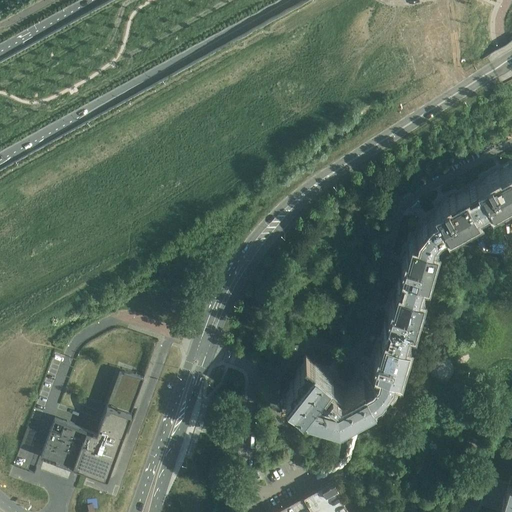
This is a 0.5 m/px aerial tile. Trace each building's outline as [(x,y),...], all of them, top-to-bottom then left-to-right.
[(486,207),(511,192),(511,170),(509,166),(499,171),(498,169),(487,176),(488,178),(474,185),(486,207)] [(425,283),(439,236),(442,232),(486,207),(474,185),(455,195),(454,193),(443,200),(444,202),(437,206),(439,210),(432,214),(426,223),(420,230),(418,238),(412,236),(409,248),(407,247),(403,260),(405,260),(401,276),(425,283)] [(411,330),(425,283),(401,276),(395,295),(393,295),(389,307),(392,308),(387,323),(411,330)] [(383,397),(398,378),(411,330),(387,323),(381,343),(379,342),(376,355),(378,355),(375,364),(381,365),(378,373),(373,380),(366,383),(363,379),(342,391),(328,380),(326,383),(324,381),(330,373),(306,354),(303,358),(303,361),(304,362),(298,368),(302,371),(299,375),(298,374),(292,381),(295,384),(292,388),(291,387),(285,394),(299,406),(298,407),(300,409),(340,421),(383,397)] [(123,370),(119,369),(105,407),(101,420),(97,431),(55,416),(41,454),(46,455),(59,460),(73,465),(79,468),(79,467),(83,469),(99,466),(102,466),(102,465),(104,465),(107,465),(107,467),(109,464),(113,463),(123,434),(124,432),(125,429),(144,378),(136,375),(123,370)] [(27,427),(22,441),(31,445),(36,431),(27,427)] [(99,466),(83,469),(108,477),(113,463),(109,464),(107,467),(107,465),(104,465),(102,465),(102,466),(99,466)] [(511,511),(511,473),(511,475),(507,488),(504,485),(491,482),(488,482),(483,502),(485,504),(498,507),(501,507),(499,511),(511,511)] [(350,511),(337,487),(332,479),(316,488),(272,511),(350,511)]
